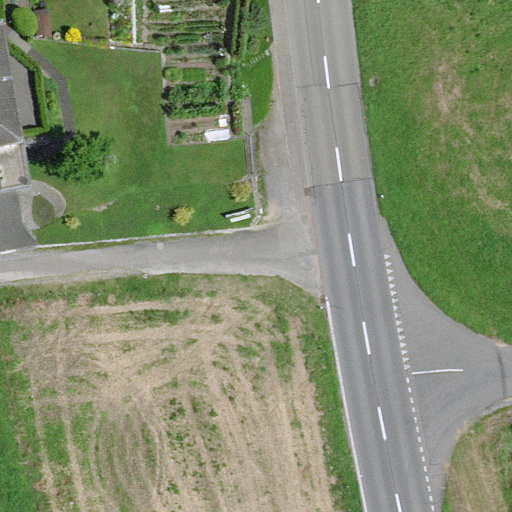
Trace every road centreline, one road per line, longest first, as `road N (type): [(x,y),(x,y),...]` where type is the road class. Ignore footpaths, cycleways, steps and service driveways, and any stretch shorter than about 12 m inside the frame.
road 1 (residential): [(350,242),(136,254),(0,272)]
road 2 (secondary): [(350,242),(400,511)]
road 3 (secondary): [(319,0),(350,242)]
